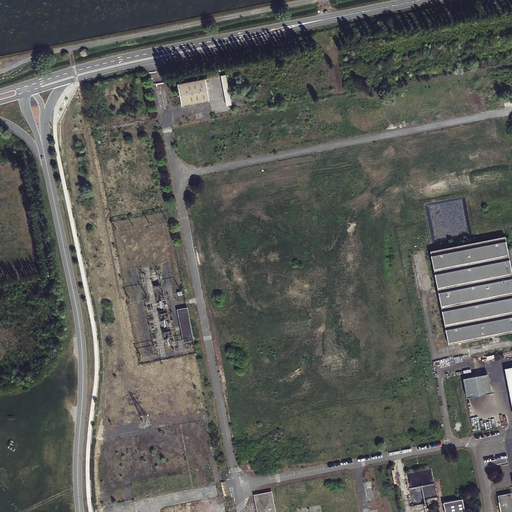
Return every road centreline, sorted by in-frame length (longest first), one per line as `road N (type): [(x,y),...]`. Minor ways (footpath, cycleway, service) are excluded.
road 1 (tertiary): [(79,511),(81,346),(44,158)]
road 2 (unclassified): [(322,19),(27,83)]
road 3 (unclassified): [(63,82),(322,19)]
